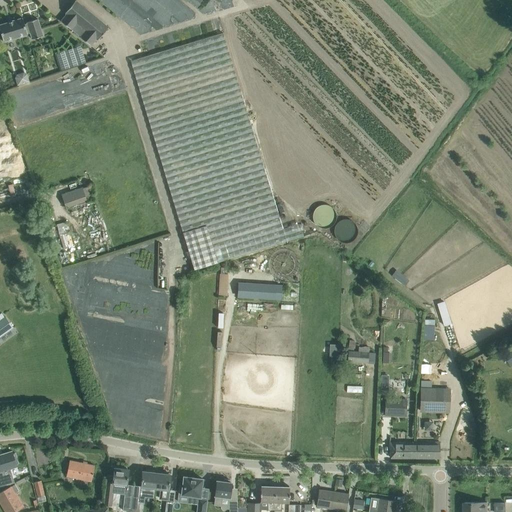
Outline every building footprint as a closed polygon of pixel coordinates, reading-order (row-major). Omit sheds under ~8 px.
[(90,46),(96,39),(98,40),(108,28),(75,1),(65,13),(66,14),(61,21),(71,30),(71,29),(80,37),(90,46)] [(8,22),(7,23),(0,24),(0,30),(4,42),(28,34),(27,34),(30,33),(32,39),(43,36),(37,19),(27,22),(27,24),(25,25),(22,18),(13,21),(8,22)] [(131,61),(183,232),(275,204),(223,33),(131,61)] [(96,48),(105,56),(108,52),(99,44),(96,48)] [(16,78),(18,85),(29,82),(27,74),(24,73),(17,75),(16,78)] [(66,207),(87,200),(87,199),(92,197),(88,185),(83,187),(82,186),(62,194),(66,207)] [(183,232),(194,269),(304,236),(300,224),(283,230),(275,204),(183,232)] [(73,247),(68,222),(59,224),(64,249),(73,247)] [(227,294),(228,273),(220,273),(219,294),(227,294)] [(238,283),(237,298),(281,301),(282,286),(238,283)] [(445,302),(437,304),(444,327),(451,325),(445,302)] [(6,318),(0,321),(0,335),(13,327),(6,318)] [(436,339),(437,319),(426,318),(425,339),(436,339)] [(368,363),(369,353),(369,347),(363,346),(362,347),(361,349),(359,349),(358,352),(349,351),(348,361),(368,363)] [(422,373),(432,373),(432,364),(422,364),(422,373)] [(420,410),(449,410),(449,390),(420,390),(420,410)] [(386,399),(386,416),(394,416),(394,414),(406,414),(406,399),(386,399)] [(422,430),(435,430),(435,420),(422,420),(422,430)] [(391,458),(415,458),(415,442),(391,442),(391,458)] [(439,458),(439,448),(439,442),(415,442),(415,458),(439,458)] [(12,452),(0,455),(0,486),(15,482),(11,468),(16,466),(12,452)] [(91,481),(92,475),(94,466),(69,460),(66,476),(91,481)] [(114,493),(125,494),(128,470),(114,468),(113,475),(107,474),(104,505),(112,506),(114,493)] [(139,495),(140,496),(153,497),(155,488),(156,473),(142,471),(139,495)] [(170,475),(156,473),(155,488),(161,488),(160,498),(167,499),(168,490),(169,490),(170,475)] [(200,496),(202,478),(183,476),(182,486),(180,485),(179,496),(190,498),(191,495),(200,496)] [(224,479),(223,482),(217,481),(214,504),(222,505),(223,496),(229,497),(231,483),(230,483),(230,480),(224,479)] [(41,480),(34,482),(37,497),(38,503),(46,501),(41,480)] [(0,500),(6,511),(13,511),(17,510),(22,507),(14,494),(19,491),(15,485),(11,487),(10,487),(0,492),(0,500)] [(274,510),(275,486),(261,485),(260,501),(267,501),(267,510),(274,510)] [(289,486),(275,486),(274,510),(281,510),(282,502),(289,502),(289,496),(290,494),(289,493),(289,487),(289,486)] [(331,509),(334,492),(319,490),(317,500),(313,499),(312,504),(317,504),(316,506),(331,509)] [(349,494),(334,492),(331,509),(346,511),(349,494)] [(123,510),(130,511),(131,497),(124,496),(123,510)] [(138,511),(140,497),(133,497),(132,511),(137,511),(138,511)] [(205,511),(207,500),(199,499),(197,511),(205,511)] [(354,508),(364,508),(365,499),(354,499),(354,508)] [(377,511),(394,511),(396,501),(379,499),(377,511)] [(171,511),(173,502),(166,501),(164,511),(171,511)] [(260,511),(261,503),(248,503),(248,507),(238,507),(237,511),(260,511)] [(464,511),(480,511),(487,511),(487,503),(464,503),(464,511)]
